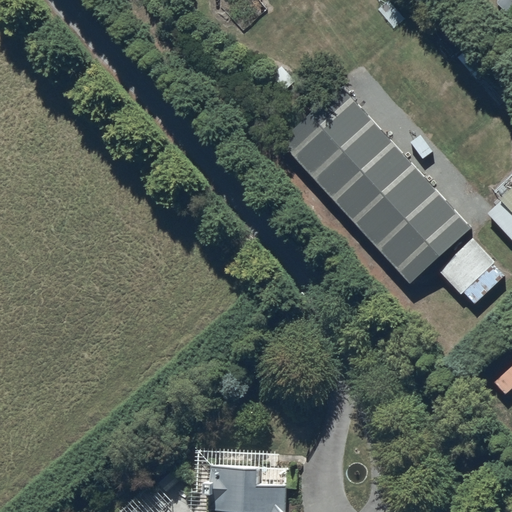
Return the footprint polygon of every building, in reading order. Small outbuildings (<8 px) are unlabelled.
[(448,15),(435,27),(457,52),(470,40),(448,15)] [(474,40),(457,54),(474,75),(491,60),(474,40)] [(430,262),(434,259),(461,290),(464,288),(474,298),(504,271),(494,259),(495,258),(469,228),(472,225),(343,80),(281,135),(410,280),(430,262)] [(511,182),(501,194),(502,195),(489,209),(511,234),(511,182)] [(286,511),(288,484),(278,483),(280,454),(201,448),(198,488),(210,489),(208,510),(225,511),(224,511),(286,511)]
